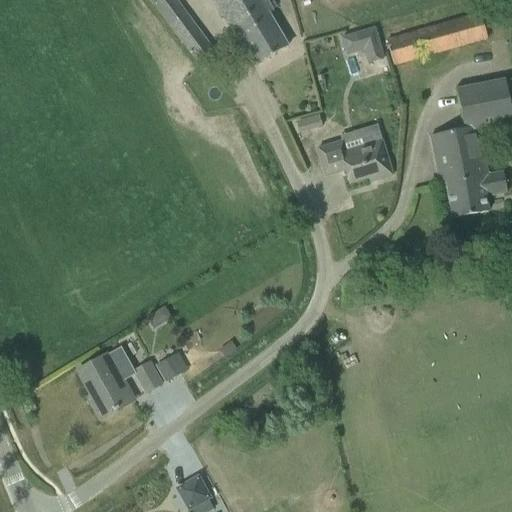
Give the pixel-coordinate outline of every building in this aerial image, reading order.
[(149,0),(200,68),(216,56),(174,0),(149,0)] [(271,10),(276,7),(272,1),(267,4),(265,0),(215,0),(227,20),(237,38),(238,37),(255,65),(287,46),(268,13),(272,11),(271,10)] [(386,41),(393,66),(487,39),(480,15),(386,41)] [(374,28),(340,38),(346,56),(363,51),(367,64),(383,59),(374,28)] [(511,79),(456,90),(463,130),(430,136),(439,186),(446,184),(452,219),(488,212),(485,199),(507,194),(503,173),(487,176),(479,138),(511,131),(511,118),(511,117),(511,79)] [(294,121),(297,133),(320,126),(317,115),(294,121)] [(336,144),(317,149),(325,177),(341,172),(340,170),(344,169),(349,185),(377,176),(378,180),(392,176),(386,157),(381,141),(377,125),(340,136),(342,142),(336,144)] [(95,362),(78,372),(95,402),(91,404),(100,419),(127,404),(132,401),(127,393),(122,384),(122,383),(136,375),(134,372),(121,349),(107,356),(95,362)] [(172,360),(158,368),(165,382),(180,374),(172,360)] [(148,364),(134,372),(136,375),(136,376),(146,394),(161,385),(151,368),(148,364)] [(197,481),(179,490),(191,511),(205,511),(212,508),(197,481)]
